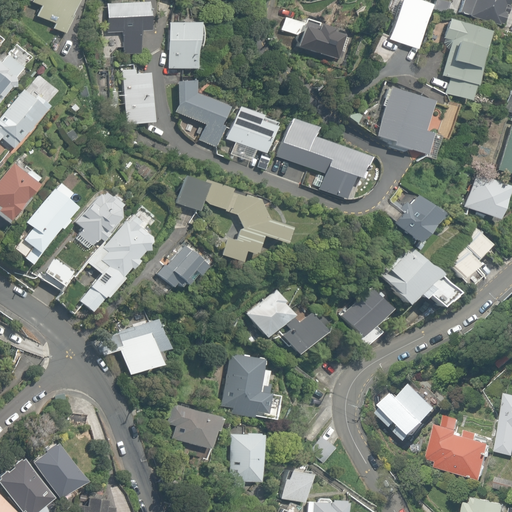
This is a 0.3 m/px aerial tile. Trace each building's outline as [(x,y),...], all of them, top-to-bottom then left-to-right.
[(73,0),(31,0),(37,2),(36,14),(52,19),(52,26),(64,31),(73,0)] [(433,7),(408,0),(398,0),(386,41),(421,50),(433,7)] [(449,2),(441,0),(436,0),(433,11),(446,14),(449,2)] [(511,0),(464,0),(459,15),(501,30),(511,0)] [(146,2),(105,4),(106,33),(120,32),(121,55),(138,54),(137,31),(148,31),(146,2)] [(301,20),(283,16),(278,28),(293,33),(295,40),(294,46),(333,57),(342,35),(329,31),(330,29),(316,24),(317,21),(302,17),(301,20)] [(490,35),(451,22),(445,41),(452,43),(441,79),(448,82),(444,96),(469,104),(490,35)] [(194,23),(167,23),(166,66),(193,67),(194,23)] [(20,65),(4,51),(0,58),(0,57),(0,98),(15,82),(13,72),(20,65)] [(130,68),(118,70),(124,121),(150,119),(145,70),(131,72),(130,68)] [(189,79),(174,81),(174,111),(203,124),(199,139),(215,147),(229,105),(191,91),(189,79)] [(511,80),(507,79),(497,114),(511,118),(511,80)] [(45,106),(22,86),(0,112),(0,138),(12,146),(45,106)] [(384,108),(375,138),(392,143),(391,146),(409,152),(409,150),(427,156),(433,134),(425,131),(434,102),(389,89),(389,91),(386,91),(381,107),(384,108)] [(458,109),(445,104),(435,134),(447,139),(458,109)] [(274,121),(232,107),(223,137),(233,141),(229,153),(250,160),(254,147),(264,150),(274,121)] [(312,125),(288,116),(275,155),(322,171),(317,187),(345,196),(353,173),(361,176),(368,154),(309,134),(312,125)] [(511,122),(508,121),(494,171),(511,175),(511,122)] [(39,179),(11,159),(0,173),(0,212),(8,219),(39,179)] [(506,183),(472,171),(458,205),(493,218),(506,183)] [(202,180),(181,174),(173,200),(197,209),(200,196),(204,200),(234,213),(238,221),(231,222),(221,252),(240,259),(243,249),(257,251),(260,234),(285,242),(291,224),(264,215),(256,195),(204,177),(202,180)] [(70,190),(56,181),(9,245),(31,263),(75,205),(65,195),(70,190)] [(119,202),(99,187),(72,219),(80,226),(74,236),(87,247),(119,216),(117,205),(119,202)] [(440,213),(417,191),(391,217),(416,239),(440,213)] [(150,229),(130,214),(87,263),(100,276),(76,302),(92,313),(105,295),(107,298),(125,278),(121,276),(147,250),(149,236),(147,234),(150,229)] [(486,242),(472,227),(452,245),(458,250),(466,259),(486,242)] [(209,261),(185,238),(150,272),(168,289),(174,281),(180,286),(209,261)] [(454,293),(408,242),(376,271),(405,303),(419,291),(436,309),(454,293)] [(466,259),(458,250),(441,265),(454,280),(470,264),(466,259)] [(74,271),(56,258),(42,277),(61,291),(74,271)] [(387,308),(367,287),(334,313),(353,337),(387,308)] [(275,288),(243,313),(263,338),(293,315),(283,304),(285,301),(275,288)] [(326,331),(310,311),(279,335),(295,355),(326,331)] [(163,344),(152,316),(105,334),(109,347),(114,346),(121,360),(128,357),(134,370),(155,362),(151,348),(163,344)] [(262,359),(228,352),(217,403),(254,410),(259,385),(263,386),(266,371),(259,370),(262,359)] [(438,409),(411,383),(376,411),(409,442),(438,409)] [(511,395),(507,394),(492,450),(509,455),(511,443),(511,395)] [(218,414),(176,403),(169,437),(208,449),(218,414)] [(458,418),(443,414),(426,463),(478,483),(489,443),(456,433),(458,418)] [(259,481),(258,432),(226,433),(227,480),(259,481)] [(330,452),(335,447),(322,436),(307,454),(322,467),(333,455),(330,452)] [(84,480),(55,442),(31,461),(58,499),(84,480)] [(52,500),(19,458),(0,475),(0,490),(21,511),(45,511),(45,507),(52,500)] [(308,474),(283,470),(279,498),(303,502),(308,474)] [(511,478),(497,477),(496,488),(511,489),(511,478)] [(14,511),(0,497),(0,511),(14,511)] [(110,511),(105,500),(88,498),(87,509),(77,506),(77,511),(110,511)] [(474,504),(468,503),(465,511),(505,511),(507,507),(475,499),(474,504)] [(346,511),(347,503),(306,501),(305,511),(346,511)]
